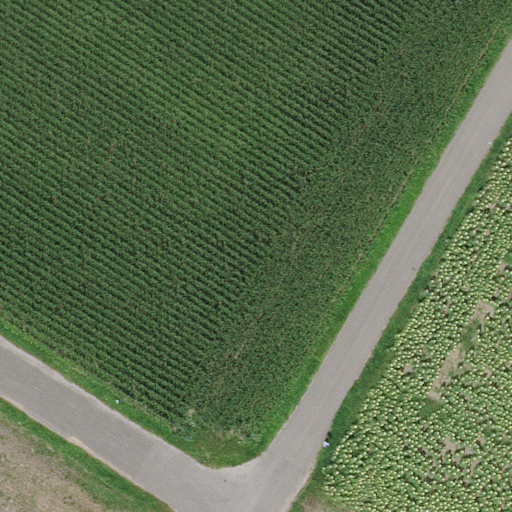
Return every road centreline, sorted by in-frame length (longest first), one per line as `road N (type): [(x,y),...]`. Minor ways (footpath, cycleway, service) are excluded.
road 1 (track): [(248,511),(511,81)]
road 2 (unclassified): [(236,511),(0,366)]
